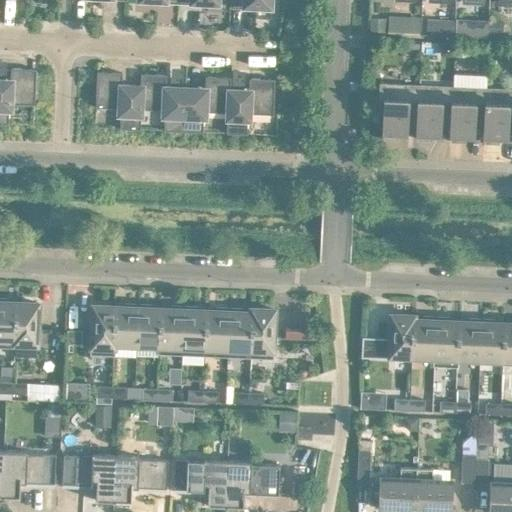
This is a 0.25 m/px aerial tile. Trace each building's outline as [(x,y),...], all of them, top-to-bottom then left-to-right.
[(245,6),(270,7),(270,0),(230,0),(230,8),(245,8),(245,6)] [(389,16),(388,34),(400,34),(401,17),(389,16)] [(370,30),(385,31),(385,20),(371,19),(370,30)] [(427,19),(426,36),(439,36),(439,20),(427,19)] [(456,19),(455,37),(466,37),(467,20),(456,19)] [(488,21),(488,38),(503,39),(503,22),(488,21)] [(500,57),(500,45),(488,44),(488,56),(500,57)] [(0,123),(8,124),(8,123),(9,109),(11,109),(11,104),(35,105),(36,69),(11,68),(10,81),(0,80),(0,123)] [(140,130),(141,109),(140,109),(141,86),(121,85),(122,73),(97,72),(96,107),(119,109),(119,114),(121,114),(120,128),(120,129),(140,130)] [(164,131),(183,132),(185,88),(165,87),(166,75),(141,74),(141,86),(140,109),(141,109),(163,110),(163,116),(165,116),(164,131)] [(205,112),(228,113),(229,90),(230,90),(231,78),(206,77),(205,89),(185,88),(183,132),(203,132),(203,118),(205,118),(205,112)] [(228,113),(227,133),(247,134),(247,120),(249,120),(249,114),(273,115),(274,80),(249,78),(249,91),(230,90),(229,90),(228,113)] [(398,126),(417,126),(419,85),(379,83),(377,127),(383,127),(383,138),(398,138),(398,126)] [(432,127),(450,128),(451,128),(453,86),(419,85),(417,126),(416,139),(432,140),(432,127)] [(466,128),(484,129),(485,129),(486,88),(453,86),(451,128),(450,128),(450,141),(465,141),(466,128)] [(499,130),(511,130),(511,88),(486,88),(485,129),(484,129),(483,142),(499,143),(499,130)] [(0,298),(0,346),(15,347),(15,344),(14,344),(16,302),(7,302),(7,299),(0,298)] [(20,303),(16,302),(14,344),(15,344),(37,345),(39,303),(34,303),(34,302),(20,302),(20,303)] [(114,344),(136,345),(138,304),(124,304),(124,307),(115,307),(114,344)] [(159,353),(161,308),(152,308),(152,305),(138,304),(136,345),(137,345),(137,353),(159,353)] [(114,355),(114,344),(115,307),(111,306),(97,305),(97,306),(93,306),(91,354),(114,355)] [(161,308),(159,353),(182,354),(184,306),(170,306),(170,309),(161,308)] [(182,354),(204,355),(206,310),(197,310),(197,307),(184,306),(182,354)] [(204,355),(227,356),(229,308),(215,307),(215,311),(206,310),(204,355)] [(227,356),(250,357),(252,312),(251,312),(243,312),(243,309),(229,308),(227,356)] [(252,312),(250,357),(272,358),(274,310),(270,310),(270,309),(256,308),(256,309),(251,309),(251,312),(252,312)] [(389,356),(411,357),(413,319),(414,319),(414,316),(409,315),(395,314),(395,315),(391,315),(389,356)] [(411,357),(434,358),(436,317),(422,316),(422,320),(414,319),(413,319),(411,357)] [(434,358),(457,359),(458,321),(449,321),(449,317),(436,317),(434,358)] [(457,359),(480,360),(481,319),(468,318),(468,322),(458,321),(457,359)] [(480,360),(502,361),(504,323),(495,323),(495,319),(481,319),(480,360)] [(502,361),(511,361),(511,323),(504,323),(502,361)] [(67,330),(67,344),(81,344),(82,331),(67,330)] [(0,393),(12,394),(13,383),(0,382),(0,393)] [(13,383),(12,394),(27,395),(28,383),(13,383)] [(65,383),(65,399),(88,400),(88,384),(65,383)] [(96,398),(111,398),(112,387),(96,386),(96,398)] [(112,387),(111,398),(126,399),(127,388),(112,387)] [(142,399),(157,400),(157,389),(142,388),(142,399)] [(157,389),(157,400),(172,401),(173,389),(157,389)] [(187,401),(202,402),(203,391),(188,390),(187,401)] [(203,391),(202,402),(218,403),(218,391),(203,391)] [(233,403),(248,404),(248,393),(233,392),(233,403)] [(248,393),(248,404),(263,405),(264,393),(248,393)] [(394,410),(409,411),(409,400),(394,399),(394,410)] [(409,400),(409,411),(424,411),(425,400),(409,400)] [(439,412),(455,413),(455,402),(440,401),(439,412)] [(455,402),(455,413),(470,413),(470,402),(455,402)] [(485,414),(500,415),(500,404),(485,403),(485,414)] [(511,404),(500,404),(500,415),(511,415),(511,404)] [(95,405),(95,426),(110,426),(111,406),(95,405)] [(157,406),(156,424),(172,425),(172,421),(173,407),(157,406)] [(278,411),(278,431),(295,431),(296,412),(278,411)] [(51,417),(51,437),(59,437),(60,417),(51,417)] [(404,419),(404,426),(409,431),(417,431),(417,419),(404,419)] [(476,434),(476,444),(488,445),(493,445),(493,421),(476,421),(476,434)] [(462,442),(462,454),(476,455),(476,444),(476,434),(472,434),(462,442)] [(4,450),(2,496),(20,497),(20,483),(54,484),(55,455),(27,453),(27,451),(4,450)] [(358,450),(357,478),(369,479),(370,451),(358,450)] [(95,500),(113,501),(115,455),(92,454),(92,456),(63,455),(62,485),(96,486),(95,500)] [(460,482),(474,483),(475,459),(476,455),(462,454),(460,482)] [(115,455),(113,501),(131,502),(132,490),(132,488),(166,489),(167,460),(139,458),(139,456),(115,455)] [(207,505),(225,506),(227,460),(204,459),(204,461),(175,460),(173,489),(208,491),(207,505)] [(475,459),(474,483),(486,483),(487,459),(475,459)] [(227,460),(225,506),(243,507),(244,492),(278,494),(279,464),(251,463),(251,461),(227,460)] [(404,511),(414,511),(416,468),(399,467),(399,479),(382,479),(382,480),(381,508),(381,509),(405,510),(404,511)] [(416,468),(414,511),(423,511),(424,511),(447,511),(448,511),(449,483),(449,481),(432,481),(432,469),(416,468)] [(511,511),(511,484),(493,483),(493,484),(493,485),(491,511),(511,511)]
